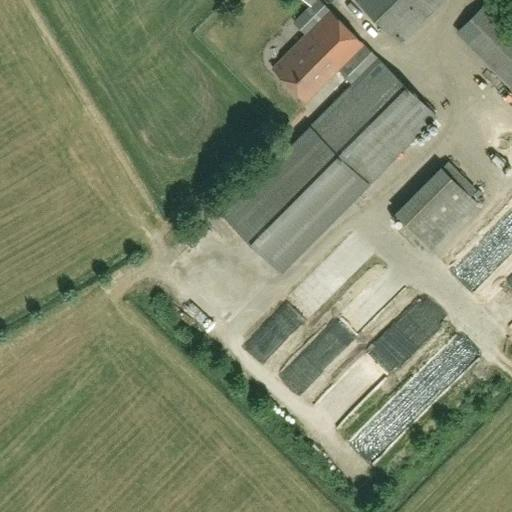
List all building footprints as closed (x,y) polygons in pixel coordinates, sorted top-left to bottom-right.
[(352,84),(298,138),(223,214),(283,272),(437,117),(329,11),(319,0),(304,0),(309,6),(293,22),(305,35),(273,68),(307,101),(338,70),(352,84)] [(361,0),(400,41),(444,0),(361,0)] [(511,31),(484,5),(457,32),(511,86),(511,31)] [(469,168),(451,150),(388,215),(418,244),(450,211),(456,217),(470,203),(463,196),(498,159),(488,149),(469,168)] [(185,181),(200,167),(191,158),(177,172),(185,181)] [(181,291),(245,291),(258,278),(243,264),(233,264),(233,280),(230,282),(222,274),(222,255),(215,262),(192,262),(207,247),(217,247),(206,237),(192,237),(160,268),(161,285),(174,285),(181,291)] [(307,287),(254,338),(265,350),(295,322),(293,320),(317,297),(307,287)] [(502,318),(511,309),(511,291),(493,308),(502,318)] [(336,420),(381,375),(377,371),(393,355),(382,344),(321,405),(336,420)]
